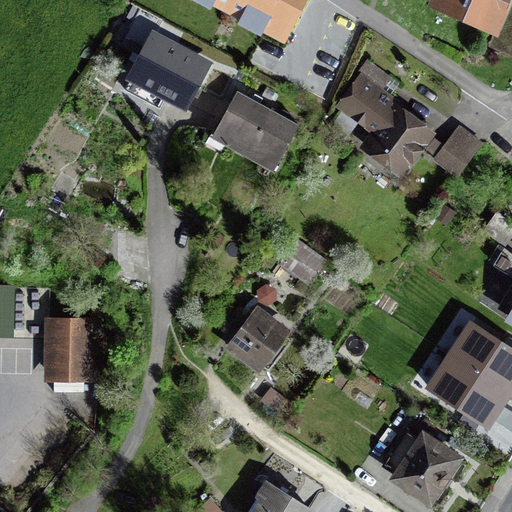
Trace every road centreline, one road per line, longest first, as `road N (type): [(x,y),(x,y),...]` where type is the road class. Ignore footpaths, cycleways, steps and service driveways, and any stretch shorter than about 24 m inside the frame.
road 1 (residential): [(154,177),(158,315),(142,403),(107,477),(69,511)]
road 2 (residential): [(511,100),(502,105),(342,0)]
